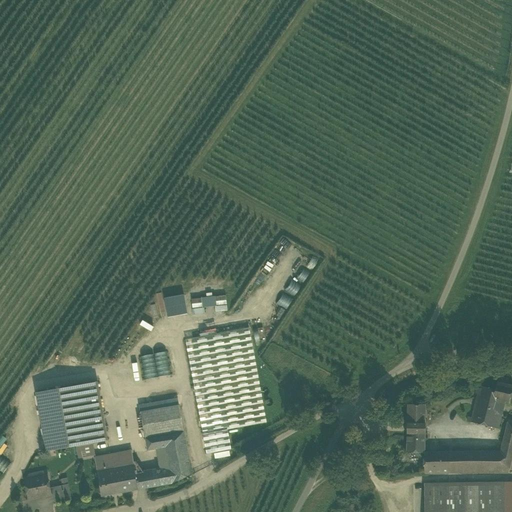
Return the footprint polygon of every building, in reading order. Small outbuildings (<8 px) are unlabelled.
[(277,237),(230,211),(218,231),(265,257),(277,237)] [(287,290),(296,295),(301,285),(292,281),(287,290)] [(207,298),(192,298),(193,313),(205,313),(205,308),(215,307),(215,312),(228,312),(227,296),(213,297),(213,293),(207,293),(207,298)] [(277,302),(286,309),(293,299),(284,293),(277,302)] [(184,295),(164,299),(168,318),(188,314),(184,295)] [(249,328),(185,339),(207,454),(231,449),(227,430),(266,423),(249,328)] [(167,352),(141,357),(145,380),(171,376),(167,352)] [(467,421),(498,428),(504,402),(509,403),(511,391),(511,386),(507,385),(509,379),(499,376),(497,383),(495,391),(480,387),(479,388),(477,388),(475,394),(478,395),(472,418),(468,417),(467,421)] [(46,446),(47,452),(62,449),(81,446),(92,444),(108,441),(97,382),(36,393),(41,420),(46,446)] [(140,407),(141,413),(178,406),(177,400),(140,407)] [(407,405),(407,424),(425,424),(425,405),(407,405)] [(179,406),(178,406),(141,413),(145,438),(184,431),(179,406)] [(425,474),(509,473),(510,469),(511,459),(511,427),(507,426),(508,423),(507,427),(501,452),(424,453),(425,474)] [(407,428),(407,433),(425,433),(425,428),(425,424),(407,424),(407,428)] [(192,474),(184,431),(145,438),(148,450),(156,449),(165,447),(169,467),(160,469),(156,470),(157,476),(144,478),(146,488),(173,483),(192,474)] [(424,453),(425,433),(407,433),(407,453),(412,453),(424,453)] [(92,444),(81,446),(83,458),(94,456),(92,444)] [(156,449),(160,469),(169,467),(165,447),(156,449)] [(114,468),(134,465),(132,452),(95,459),(97,470),(114,468)] [(0,455),(0,477),(10,462),(0,455)] [(135,474),(134,465),(114,468),(116,483),(136,480),(135,474)] [(97,470),(101,496),(137,490),(136,480),(116,483),(114,468),(97,470)] [(156,470),(135,474),(136,480),(144,478),(157,476),(156,470)] [(26,481),(29,499),(50,495),(49,488),(46,476),(26,481)] [(137,490),(146,488),(144,478),(136,480),(137,490)] [(53,494),(55,504),(72,500),(68,484),(49,488),(50,495),(53,494)] [(425,511),(505,511),(505,484),(425,485),(425,511)]
